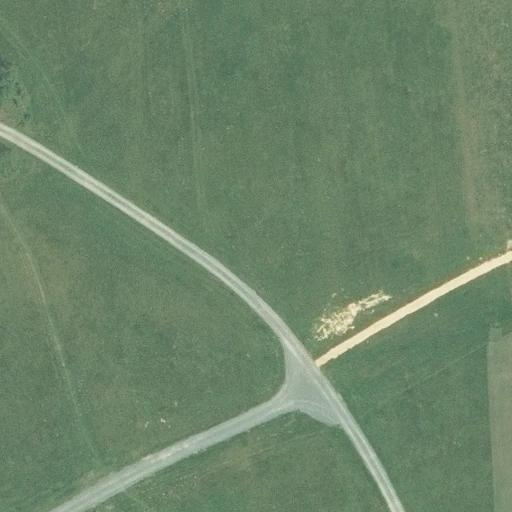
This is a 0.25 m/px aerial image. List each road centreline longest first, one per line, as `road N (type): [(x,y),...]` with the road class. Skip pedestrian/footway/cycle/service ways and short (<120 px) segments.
road 1 (track): [(396,511),(321,387),(238,288),(0,132)]
road 2 (track): [(321,387),(67,511)]
